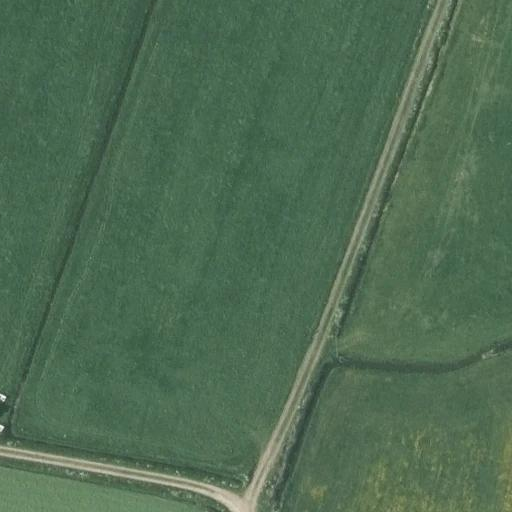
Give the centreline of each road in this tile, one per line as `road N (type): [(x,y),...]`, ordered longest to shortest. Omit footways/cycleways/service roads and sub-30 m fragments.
road 1 (track): [(244,511),(444,0)]
road 2 (track): [(238,511),(197,488),(0,450)]
